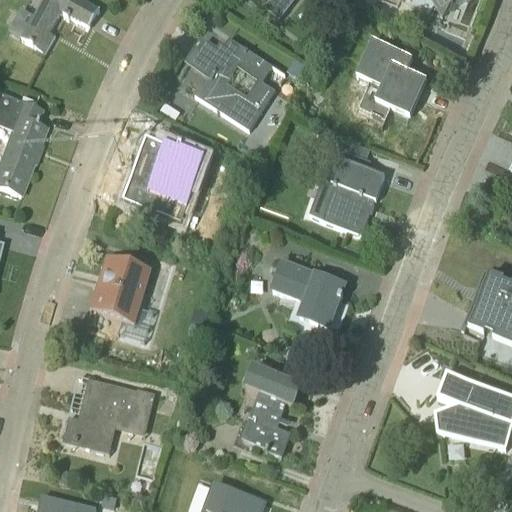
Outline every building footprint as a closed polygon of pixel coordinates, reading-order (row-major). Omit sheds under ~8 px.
[(43,0),(46,1),(21,44),(33,51),(34,50),(46,57),(55,41),(49,38),(61,16),(66,19),(64,22),(69,25),(70,22),(90,33),(99,15),(72,0),(43,0)] [(272,0),(264,12),(279,24),(297,0),(272,0)] [(439,0),(445,9),(439,20),(441,22),(453,0),(439,0)] [(318,54),(327,42),(315,33),(306,45),(318,54)] [(209,85),(211,86),(200,104),(195,101),(195,102),(225,122),(249,137),(261,118),(275,96),(263,88),(273,72),(229,44),(221,56),(206,46),(194,65),(214,77),(209,85)] [(370,88),(358,113),(384,124),(389,112),(408,121),(424,86),(408,78),(410,75),(408,74),(412,64),(372,46),(356,82),(370,88)] [(300,85),(308,71),(295,63),(286,76),(300,85)] [(0,118),(12,123),(16,124),(0,169),(0,193),(21,201),(21,200),(20,200),(26,186),(27,186),(33,169),(35,170),(42,150),(40,149),(46,134),(37,130),(42,116),(18,106),(0,99),(0,118)] [(133,180),(167,193),(163,203),(187,212),(205,164),(182,156),(183,154),(179,153),(178,157),(147,145),(133,180)] [(348,159),(365,165),(369,154),(351,148),(348,159)] [(335,192),(323,228),(361,242),(374,206),(375,206),(383,182),(361,174),(364,166),(369,168),(369,167),(365,165),(348,159),(344,158),(333,191),(335,192)] [(502,241),(511,245),(511,226),(509,226),(502,241)] [(107,262),(99,290),(90,317),(134,331),(151,275),(107,262)] [(491,267),(489,266),(460,346),(462,347),(466,335),(484,342),(485,338),(494,342),(493,345),(511,351),(511,291),(511,292),(503,289),(504,285),(487,279),(491,267)] [(339,305),(341,306),(343,301),(341,300),(344,291),(316,280),(315,283),(282,270),(272,296),(306,308),(300,324),(328,335),(339,305)] [(194,315),(191,328),(207,332),(210,320),(194,315)] [(260,363),(257,372),(269,376),(272,367),(260,363)] [(301,392),(253,374),(245,395),(260,400),(244,446),(267,455),(265,459),(268,460),(269,459),(281,464),(290,439),(277,434),(286,410),(293,412),(301,392)] [(505,455),(511,435),(511,404),(447,381),(438,406),(457,413),(435,422),(437,442),(505,455)] [(69,423),(64,443),(63,448),(109,460),(118,427),(146,434),(155,399),(138,395),(138,397),(89,384),(80,416),(85,417),(82,426),(69,423)] [(206,511),(263,511),(265,507),(214,489),(206,511)] [(107,511),(114,511),(117,502),(104,498),(101,510),(107,511)] [(88,511),(42,502),(39,511),(88,511)]
